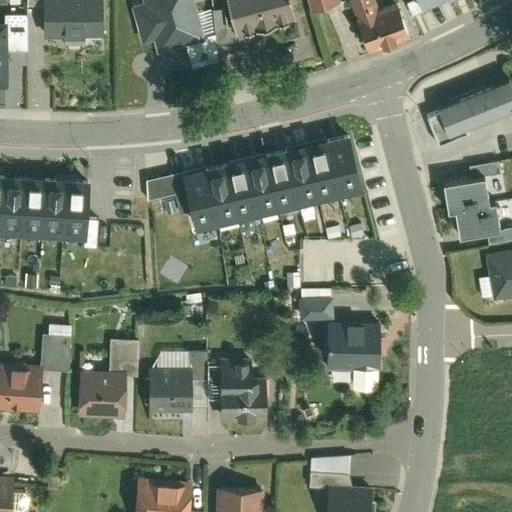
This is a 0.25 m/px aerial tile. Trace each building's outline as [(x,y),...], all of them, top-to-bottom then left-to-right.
[(45,0),(46,1),(46,31),(105,30),(104,0),(45,0)] [(143,0),(143,1),(134,3),(142,37),(154,33),(159,45),(202,35),(193,0),(143,0)] [(294,0),(231,0),(239,27),(298,12),(294,0)] [(375,0),(349,0),(369,53),(411,37),(398,3),(379,10),(375,0)] [(213,5),(199,10),(206,33),(220,29),(213,5)] [(9,20),(10,48),(30,48),(29,13),(6,14),(6,20),(9,20)] [(6,20),(0,20),(0,82),(11,82),(10,48),(9,20),(6,20)] [(511,72),(507,60),(437,89),(446,109),(454,128),(466,123),(511,104),(511,72)] [(454,128),(446,109),(429,116),(439,141),(468,129),(466,123),(454,128)] [(364,193),(349,138),(330,143),(344,198),(364,193)] [(344,198),(330,143),(310,149),(324,203),(344,198)] [(324,203),(310,149),(290,154),(305,208),(324,203)] [(305,208),(290,154),(271,159),(285,214),(305,208)] [(285,214),(271,159),(251,164),(265,219),(285,214)] [(265,219),(251,164),(231,169),(245,224),(265,219)] [(12,166),(0,165),(0,224),(8,225),(12,166)] [(33,167),(12,166),(8,225),(29,227),(33,167)] [(54,168),(33,167),(29,227),(51,227),(54,168)] [(75,169),(54,168),(51,227),(72,229),(75,169)] [(95,170),(75,169),(72,229),(92,230),(95,170)] [(245,224),(231,169),(211,175),(226,229),(245,224)] [(487,172),(445,178),(449,206),(457,205),(461,228),(502,222),(498,195),(490,196),(487,172)] [(226,229),(211,175),(192,180),(206,234),(226,229)] [(511,247),(484,252),(491,296),(511,292),(511,247)] [(301,289),(302,318),(330,317),(328,288),(301,289)] [(378,322),(329,321),(328,367),(351,367),(377,368),(378,322)] [(41,364),(40,368),(66,370),(69,325),(48,323),(47,334),(41,334),(38,364),(41,364)] [(223,326),(212,326),(213,336),(223,336),(223,326)] [(108,339),(107,371),(126,371),(126,377),(136,377),(138,340),(108,339)] [(149,403),(149,411),(192,411),(192,379),(204,379),(204,362),(204,350),(159,350),(149,368),(149,375),(142,375),(142,403),(149,403)] [(219,362),(219,399),(219,422),(265,422),(265,376),(262,376),(262,372),(255,372),(255,366),(249,366),(249,356),(218,356),(219,362)] [(0,360),(0,408),(37,412),(40,368),(41,364),(38,364),(0,360)] [(219,362),(204,362),(204,379),(204,399),(219,399),(219,362)] [(377,368),(351,367),(350,389),(377,389),(377,368)] [(77,370),(76,416),(125,417),(126,377),(126,371),(107,371),(77,370)] [(327,489),(328,484),(347,485),(350,458),(310,455),(308,487),(327,489)] [(9,511),(13,475),(0,474),(0,511),(9,511)] [(188,511),(189,511),(191,479),(134,475),(131,511),(188,511)] [(347,485),(328,484),(327,489),(325,511),(370,511),(372,487),(347,485)] [(260,511),(262,488),(215,486),(213,511),(260,511)]
